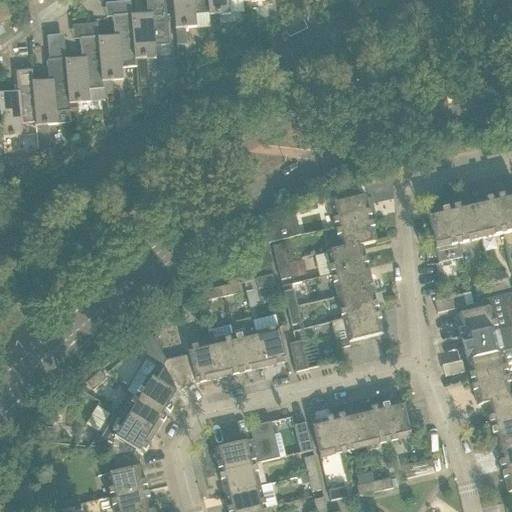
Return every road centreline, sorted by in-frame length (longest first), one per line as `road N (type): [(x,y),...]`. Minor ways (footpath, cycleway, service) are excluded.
road 1 (primary): [(511,88),(443,107),(291,175),(123,291),(0,403)]
road 2 (residential): [(419,365),(198,418),(176,453),(190,511)]
road 3 (residential): [(511,165),(404,189),(419,365)]
road 4 (residential): [(471,511),(419,365)]
